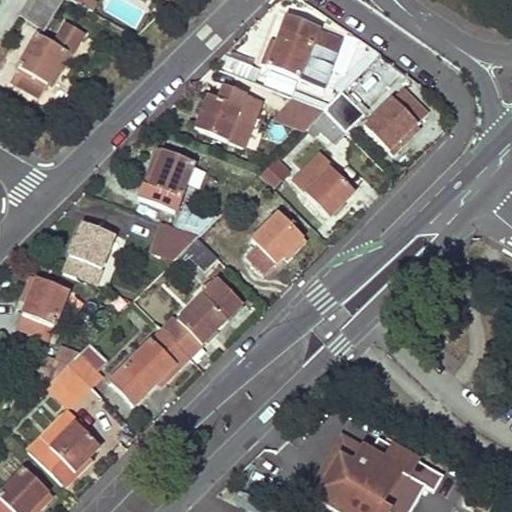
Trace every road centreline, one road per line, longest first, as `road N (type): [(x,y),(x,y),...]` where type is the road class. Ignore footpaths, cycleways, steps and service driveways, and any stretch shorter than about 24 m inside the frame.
road 1 (secondary): [(169,511),(480,198)]
road 2 (residential): [(331,0),(455,86),(469,116),(451,152),(357,247),(339,284)]
road 3 (secondary): [(339,284),(99,511)]
road 4 (residential): [(242,0),(51,191)]
road 5 (secondary): [(459,179),(339,284)]
